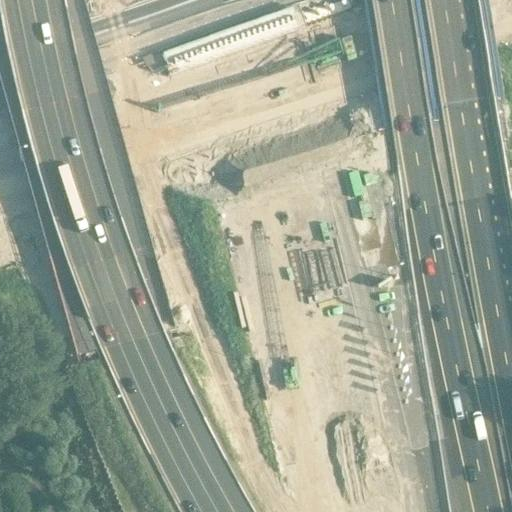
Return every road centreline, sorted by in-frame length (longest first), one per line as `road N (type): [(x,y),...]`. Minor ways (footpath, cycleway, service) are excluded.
road 1 (motorway): [(457,511),(329,0)]
road 2 (motorway): [(229,0),(356,511)]
road 3 (secondary): [(0,166),(461,0)]
road 4 (motorway): [(511,440),(420,0)]
road 5 (secondary): [(260,0),(0,86)]
